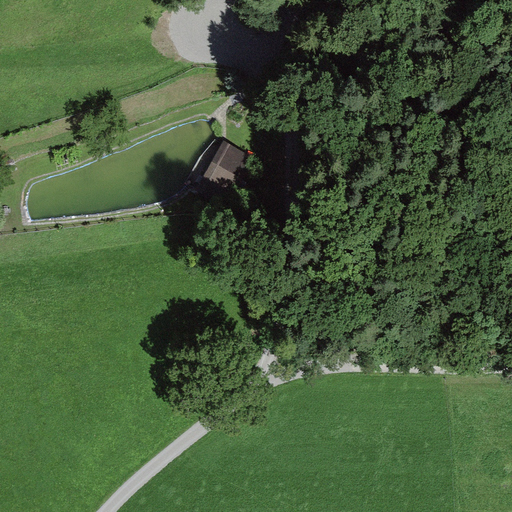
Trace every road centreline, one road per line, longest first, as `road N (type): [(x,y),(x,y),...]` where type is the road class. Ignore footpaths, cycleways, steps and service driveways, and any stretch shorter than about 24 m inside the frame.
road 1 (track): [(511,363),(316,368),(264,380),(116,511)]
road 2 (track): [(264,380),(286,294),(301,130),(372,0)]
